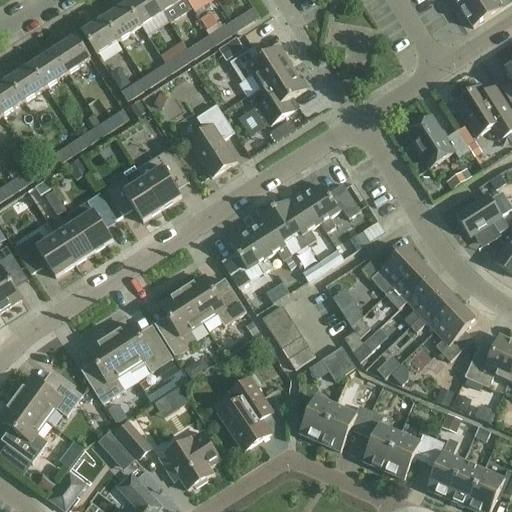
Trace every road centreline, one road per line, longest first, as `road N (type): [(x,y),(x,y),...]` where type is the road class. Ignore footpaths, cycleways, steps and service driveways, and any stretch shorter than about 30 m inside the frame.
road 1 (residential): [(0,366),(42,326),(357,128)]
road 2 (residential): [(357,128),(446,261),(511,313)]
road 3 (residential): [(392,511),(300,466),(281,466),(207,511)]
road 4 (residential): [(357,128),(511,28)]
